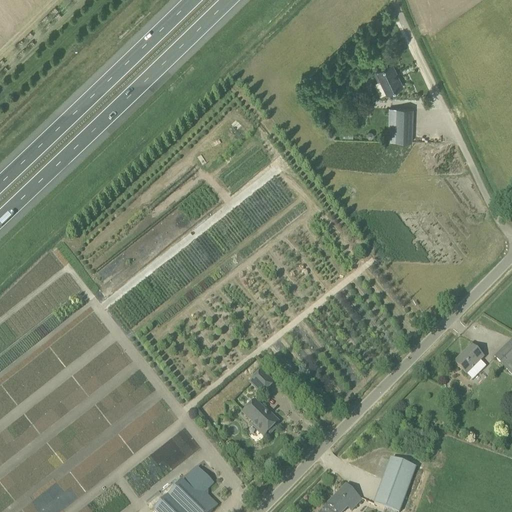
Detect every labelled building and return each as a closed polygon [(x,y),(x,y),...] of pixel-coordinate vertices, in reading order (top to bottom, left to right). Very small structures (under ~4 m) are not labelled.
[(392,64),(377,71),(374,73),(378,81),(374,83),(380,96),(387,93),(387,94),(403,87),(392,64)] [(389,109),(388,141),(412,142),(413,109),(389,109)] [(511,375),(511,340),(511,341),(495,358),(511,375)] [(480,361),(483,358),(471,347),(472,348),(463,358),(462,357),(455,364),(472,381),(486,367),(480,361)] [(251,385),(263,397),(275,385),(263,373),(251,385)] [(268,417),(255,404),(245,415),(255,425),(253,427),(260,434),(264,430),(270,435),(276,429),(274,428),(279,423),(270,415),(268,417)] [(374,505),(392,511),(400,511),(417,469),(392,460),(391,460),(374,505)] [(206,477),(192,491),(183,482),(155,511),(156,511),(212,511),(218,507),(207,496),(207,492),(214,485),(206,477)] [(351,511),(361,501),(346,486),(328,505),(329,505),(322,511),(343,511),(347,508),(351,511)]
